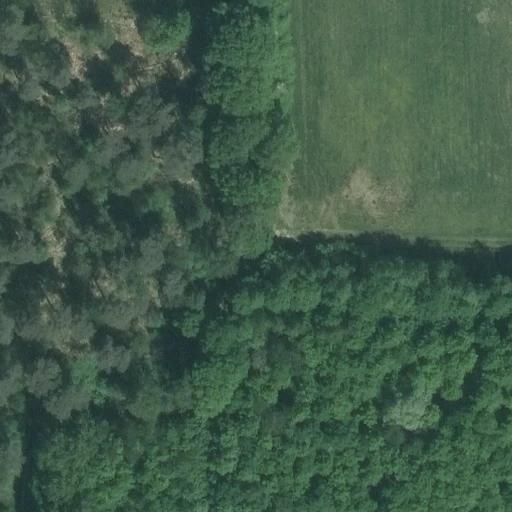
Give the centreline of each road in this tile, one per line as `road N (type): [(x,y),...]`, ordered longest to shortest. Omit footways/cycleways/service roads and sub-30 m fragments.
road 1 (track): [(243,0),(247,238),(216,335),(208,511)]
road 2 (track): [(0,263),(245,150)]
road 3 (track): [(37,511),(38,453),(63,422),(120,411),(210,410)]
